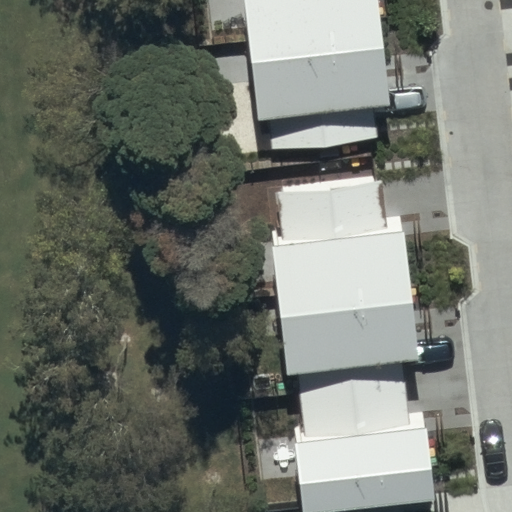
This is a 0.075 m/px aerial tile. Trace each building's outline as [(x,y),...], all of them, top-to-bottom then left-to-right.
[(243,0),(249,42),(382,26),(378,0),(243,0)] [(382,26),(249,42),(256,105),(266,104),(270,140),(376,127),(371,88),(389,86),(382,26)] [(382,173),(278,186),(283,229),(270,231),(279,299),(410,282),(402,214),(387,216),(382,173)] [(417,339),(410,282),(279,299),(287,358),(297,361),(300,383),(398,372),(396,342),(417,339)] [(403,416),(398,372),(300,383),(304,424),(292,425),(300,498),(432,484),(424,414),(403,416)]
